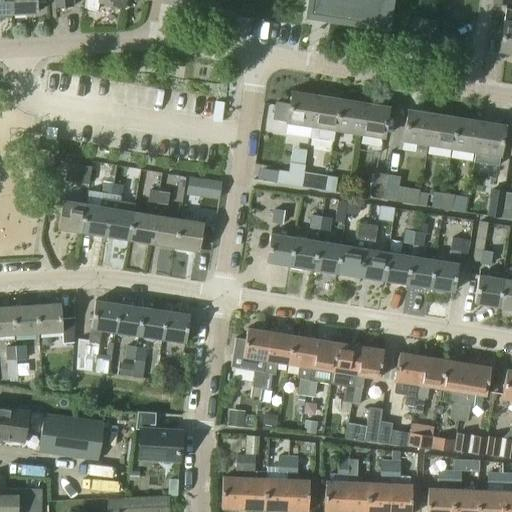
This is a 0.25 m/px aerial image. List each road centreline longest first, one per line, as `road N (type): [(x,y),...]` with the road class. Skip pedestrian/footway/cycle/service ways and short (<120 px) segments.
road 1 (residential): [(221,295),(511,345)]
road 2 (residential): [(221,295),(254,58)]
road 3 (residential): [(0,286),(89,281),(221,295)]
road 4 (residential): [(471,89),(254,58)]
road 5 (residential): [(200,511),(201,437),(221,295)]
road 6 (residential): [(155,40),(0,52)]
